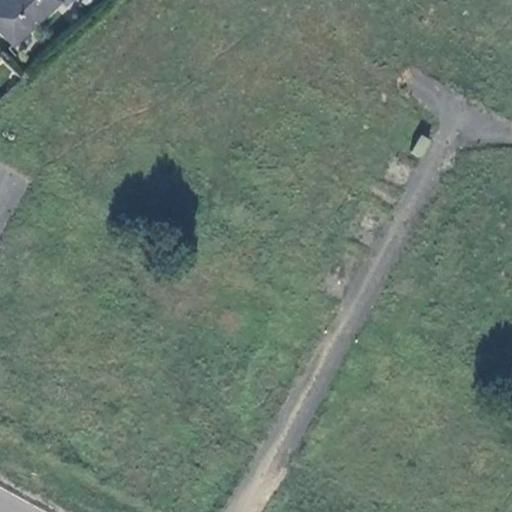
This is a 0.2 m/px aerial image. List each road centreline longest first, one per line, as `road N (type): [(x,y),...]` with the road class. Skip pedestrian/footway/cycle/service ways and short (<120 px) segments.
road 1 (residential): [(241,511),(511,19)]
road 2 (residential): [(146,0),(0,135)]
